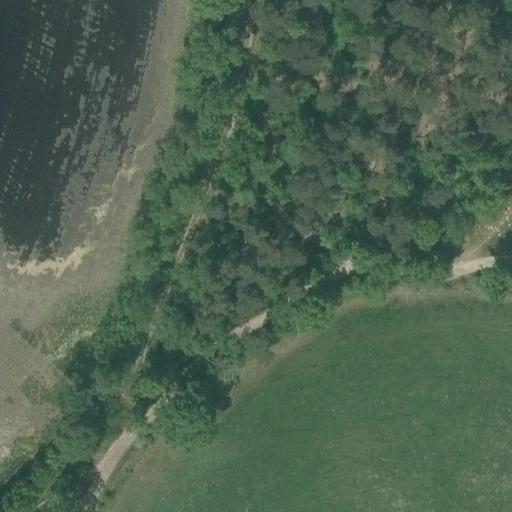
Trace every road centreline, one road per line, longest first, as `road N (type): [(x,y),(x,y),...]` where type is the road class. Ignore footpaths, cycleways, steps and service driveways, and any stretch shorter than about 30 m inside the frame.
road 1 (track): [(127,430),(125,390),(136,356),(243,87),(253,0)]
road 2 (track): [(127,430),(211,349),(324,279),(354,269),(414,276),(459,269)]
road 3 (track): [(354,269),(219,158)]
road 4 (track): [(127,430),(29,511)]
